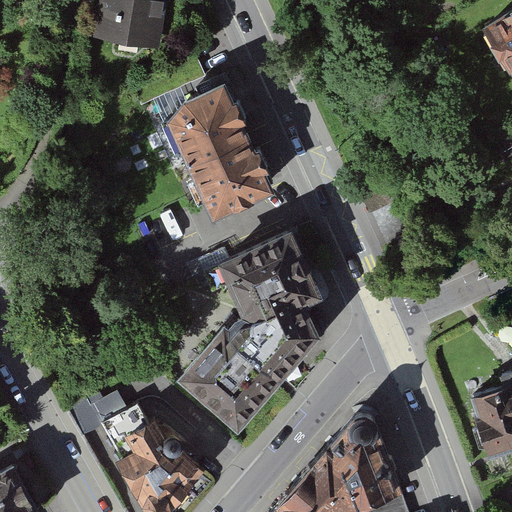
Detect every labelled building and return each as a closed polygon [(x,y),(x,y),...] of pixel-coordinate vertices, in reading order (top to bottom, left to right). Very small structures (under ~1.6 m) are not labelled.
[(164,0),(95,0),(91,35),(159,44),(164,0)] [(511,1),(476,22),(511,82),(511,1)] [(169,124),(179,149),(190,172),(253,145),(239,104),(232,108),(224,86),(187,104),(169,124)] [(253,145),(190,172),(213,224),(276,197),(253,145)] [(284,221),(212,255),(235,305),(175,375),(235,427),(316,330),(301,298),(320,290),(284,221)] [(511,378),(467,394),(486,450),(511,441),(511,378)] [(403,479),(377,411),(376,411),(372,406),(365,403),(358,403),(352,407),(263,511),(346,511),(360,495),(403,479)] [(130,446),(112,456),(143,511),(164,511),(200,466),(152,414),(122,429),(130,446)] [(8,462),(0,466),(0,511),(36,511),(38,511),(8,462)]
